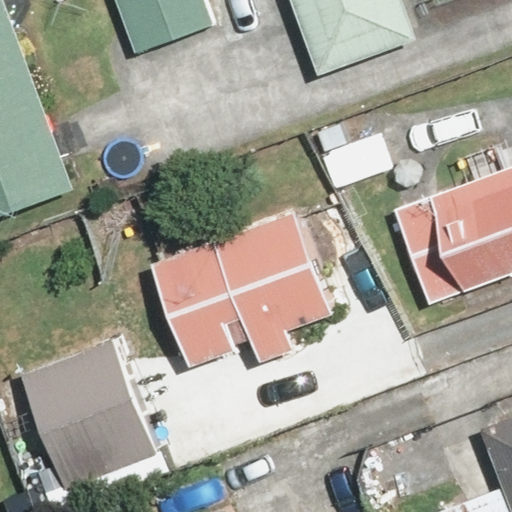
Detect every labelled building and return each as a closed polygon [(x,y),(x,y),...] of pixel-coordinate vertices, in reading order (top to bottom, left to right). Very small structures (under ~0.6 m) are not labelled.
[(35,4),(33,0),(0,0),(0,225),(94,190),(25,7),(35,4)] [(314,0),(339,68),(433,33),(420,0),(314,0)] [(511,170),(409,208),(443,304),(511,279),(511,170)] [(314,198),(167,257),(209,362),(265,340),(273,359),(317,342),(307,317),(354,298),(314,198)] [(66,327),(26,343),(83,487),(178,449),(130,329),(76,350),(66,327)] [(511,412),(496,419),(511,461),(511,412)] [(0,501),(9,498),(0,472),(0,501)] [(436,511),(511,511),(511,482),(436,511)]
